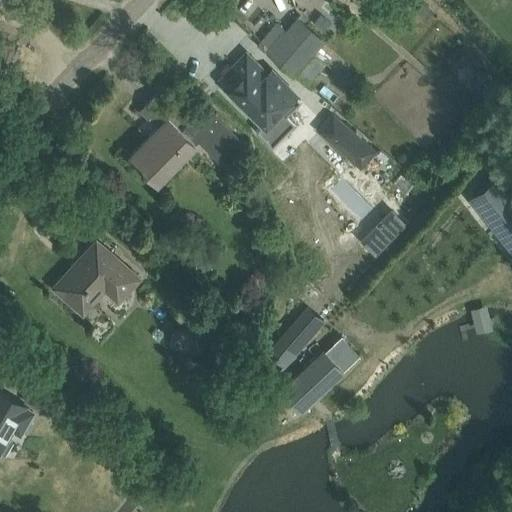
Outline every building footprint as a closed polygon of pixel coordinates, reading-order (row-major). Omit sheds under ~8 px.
[(223,13),(208,0),(201,0),(187,17),(206,33),(223,13)] [(255,17),(263,1),(261,0),(252,0),(246,12),(255,17)] [(324,42),(297,17),(266,51),(293,75),(296,72),(309,84),(326,65),(313,53),(324,42)] [(270,78),(246,54),(222,78),(244,100),(238,105),(261,127),(257,132),(271,146),(294,123),(275,105),(289,90),(273,75),(270,78)] [(181,118),(157,94),(140,111),(157,128),(129,156),(153,179),(181,151),(185,154),(198,141),(223,166),(244,145),(206,106),(182,132),(175,125),(181,118)] [(361,169),(376,151),(332,112),(317,130),(361,169)] [(511,192),(496,173),(470,194),(511,245),(511,244),(511,192)] [(138,278),(96,240),(84,254),(87,256),(70,275),(67,272),(56,284),(68,295),(66,298),(81,311),(104,285),(119,299),(138,278)] [(343,303),(336,320),(346,325),(354,308),(343,303)] [(206,338),(189,334),(185,354),(201,358),(206,338)] [(323,349),(279,390),(300,413),(344,372),(323,349)] [(37,379),(24,402),(51,417),(59,403),(52,399),(57,390),(37,379)] [(0,451),(26,407),(0,392),(0,451)] [(147,475),(133,463),(120,478),(134,491),(147,475)]
